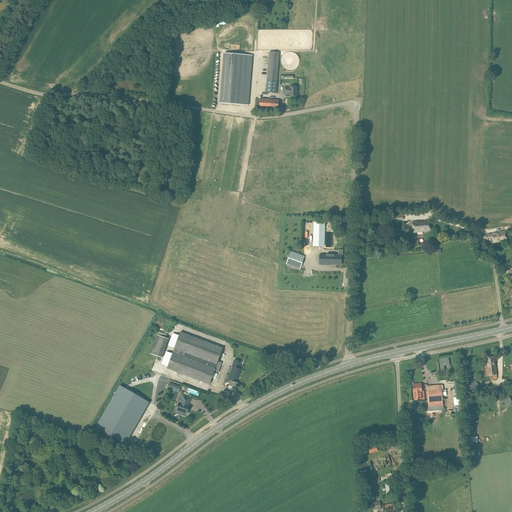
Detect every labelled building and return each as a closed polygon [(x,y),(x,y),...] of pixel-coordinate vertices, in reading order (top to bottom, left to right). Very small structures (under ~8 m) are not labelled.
[(269,52),(267,81),(277,82),(280,52),(269,52)] [(247,105),(252,55),(224,53),(220,103),(247,105)] [(289,97),(297,98),(297,87),(290,87),(290,88),(284,88),(284,94),(290,94),(289,97)] [(278,109),(279,100),(260,99),(255,98),(255,107),(259,108),(278,109)] [(424,220),(424,221),(415,221),(415,222),(412,223),(413,233),(430,231),(429,220),(424,220)] [(325,222),(314,222),(313,245),(324,245),(325,222)] [(483,236),(484,239),(492,237),(493,243),(506,240),(504,231),(483,236)] [(320,255),(320,264),(341,265),(341,256),(343,255),(343,250),(338,250),(338,255),(320,255)] [(291,251),(286,264),(300,269),(305,256),(291,251)] [(180,332),(167,369),(210,384),(214,371),(218,373),(222,363),(218,361),(223,348),(180,332)] [(161,358),(168,339),(156,334),(149,353),(161,358)] [(490,376),(490,379),(497,379),(495,356),(485,358),(486,363),(485,363),(486,376),(490,376)] [(449,365),(448,357),(439,359),(440,366),(449,365)] [(235,360),(232,367),(233,367),(228,380),(236,382),(240,369),(238,369),(241,362),(235,360)] [(471,392),(479,388),(476,381),(467,384),(471,392)] [(169,382),(167,388),(179,393),(181,386),(169,382)] [(125,444),(149,402),(120,385),(96,427),(125,444)] [(421,391),(421,385),(413,386),(413,393),(414,393),(414,400),(419,400),(422,399),(421,391)] [(429,407),(443,406),(441,385),(427,386),(429,407)] [(511,404),(511,402),(507,393),(500,397),(506,407),(511,404)] [(189,406),(188,406),(188,405),(190,398),(183,396),(180,403),(178,402),(176,411),(179,412),(178,414),(184,416),(185,414),(186,414),(188,409),(189,407),(189,406)] [(368,447),(370,454),(377,451),(376,445),(368,447)] [(371,462),(374,471),(392,466),(389,456),(371,462)] [(439,487),(441,511),(455,511),(453,486),(439,487)] [(380,502),(372,502),(373,510),(381,510),(380,502)]
